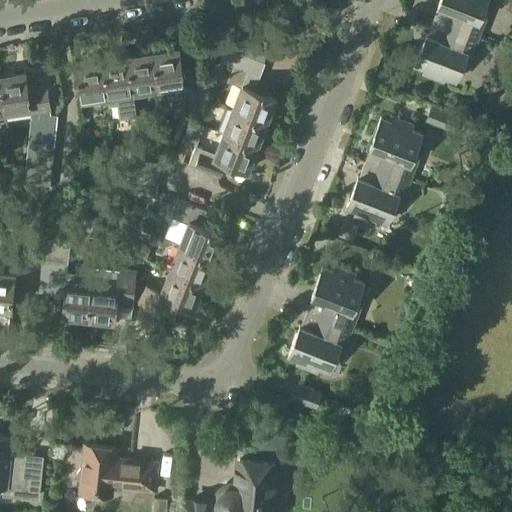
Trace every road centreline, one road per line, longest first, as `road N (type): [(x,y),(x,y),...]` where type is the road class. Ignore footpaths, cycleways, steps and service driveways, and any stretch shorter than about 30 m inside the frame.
road 1 (residential): [(213,382),(230,363),(376,0)]
road 2 (residential): [(213,382),(0,360)]
road 3 (residential): [(0,22),(143,0)]
